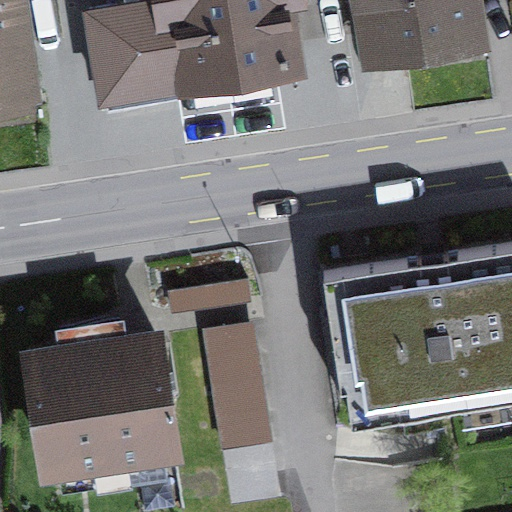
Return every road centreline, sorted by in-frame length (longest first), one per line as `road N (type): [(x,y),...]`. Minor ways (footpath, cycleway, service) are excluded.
road 1 (secondary): [(511,152),(0,228)]
road 2 (unknown): [(273,189),(319,511)]
